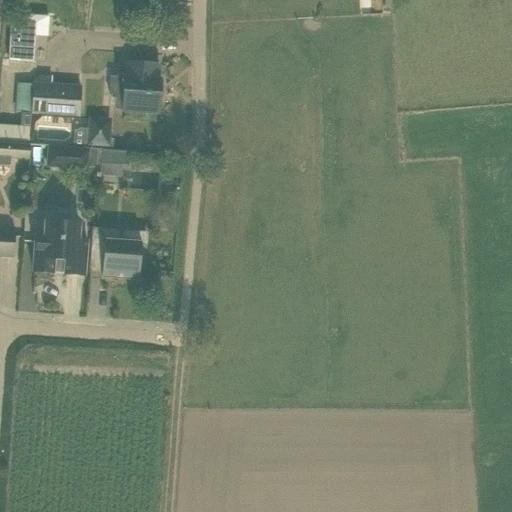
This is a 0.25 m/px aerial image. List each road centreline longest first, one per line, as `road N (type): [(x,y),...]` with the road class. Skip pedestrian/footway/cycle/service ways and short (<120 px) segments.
road 1 (residential): [(182,337),(202,0)]
road 2 (residential): [(182,337),(1,327)]
road 3 (track): [(167,511),(182,337)]
